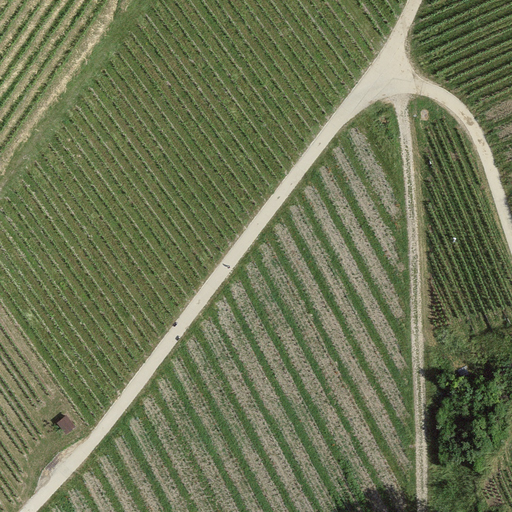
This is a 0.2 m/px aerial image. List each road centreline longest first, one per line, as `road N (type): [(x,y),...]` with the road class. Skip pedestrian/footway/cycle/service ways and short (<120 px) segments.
road 1 (track): [(425,511),(400,80),(360,92)]
road 2 (track): [(511,235),(478,131),(454,102),(400,80),(389,53)]
